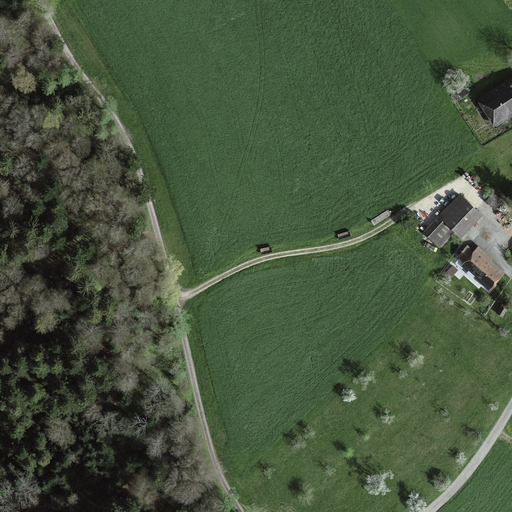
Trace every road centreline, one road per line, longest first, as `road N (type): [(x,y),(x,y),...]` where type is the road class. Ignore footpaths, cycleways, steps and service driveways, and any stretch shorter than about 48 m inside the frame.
road 1 (unclassified): [(40,0),(60,44),(118,122),(176,304)]
road 2 (track): [(176,304),(257,263),(368,237),(458,187)]
road 3 (track): [(176,304),(215,470),(234,511)]
road 4 (residential): [(431,511),(466,481),(511,407)]
